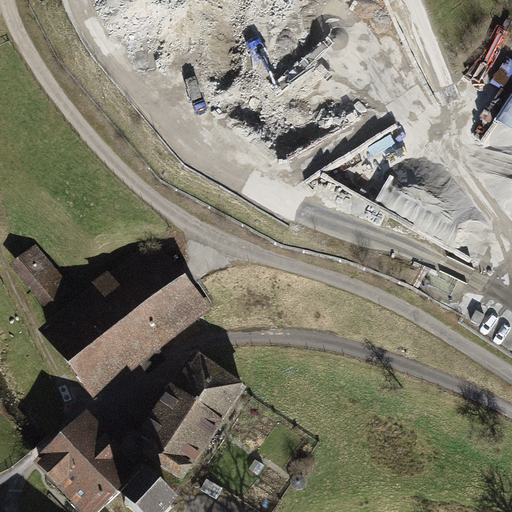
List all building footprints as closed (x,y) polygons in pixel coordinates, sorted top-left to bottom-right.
[(511,106),(498,129),(511,137),(511,106)] [(69,292),(34,249),(12,267),(47,309),(69,292)] [(163,254),(52,342),(94,394),(178,327),(185,335),(200,322),(194,315),(204,307),(163,254)] [(153,448),(145,459),(182,484),(244,391),(197,359),(142,441),(153,448)] [(87,419),(40,464),(75,500),(70,504),(77,511),(82,511),(84,510),(85,511),(100,511),(101,511),(137,476),(140,474),(87,419)] [(182,484),(145,459),(140,474),(137,476),(144,483),(148,479),(161,492),(157,495),(171,509),(182,484)] [(161,492),(148,479),(144,483),(123,505),(129,511),(168,511),(171,509),(157,495),(161,492)] [(220,488),(206,480),(200,490),(214,498),(220,488)]
